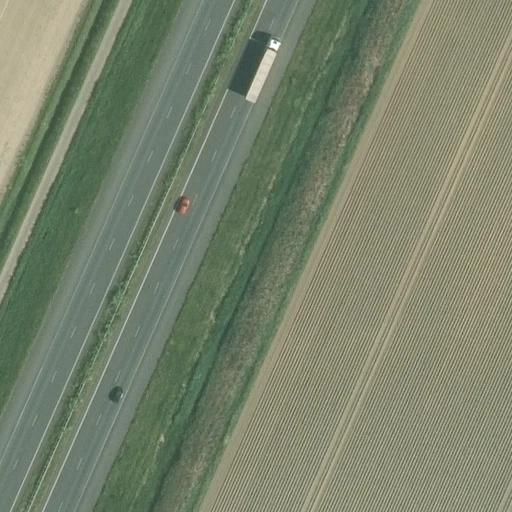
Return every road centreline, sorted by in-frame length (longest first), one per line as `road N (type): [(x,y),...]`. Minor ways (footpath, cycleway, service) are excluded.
road 1 (motorway): [(58,511),(282,0)]
road 2 (motorway): [(219,0),(0,499)]
road 3 (unclassified): [(124,0),(0,282)]
